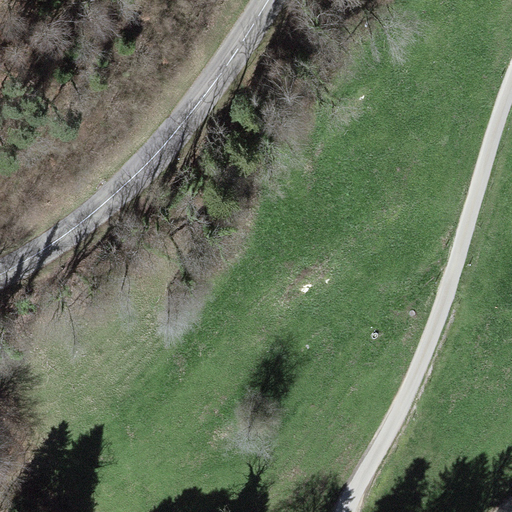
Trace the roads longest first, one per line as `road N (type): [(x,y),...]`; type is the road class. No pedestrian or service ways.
road 1 (track): [(511,77),(417,371),(344,511)]
road 2 (secondary): [(268,0),(136,174),(63,235),(0,273)]
